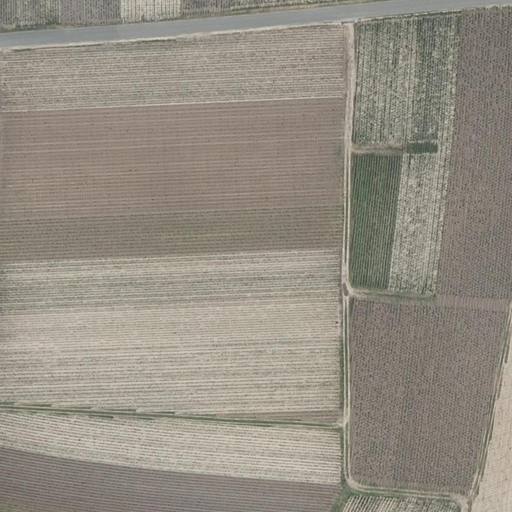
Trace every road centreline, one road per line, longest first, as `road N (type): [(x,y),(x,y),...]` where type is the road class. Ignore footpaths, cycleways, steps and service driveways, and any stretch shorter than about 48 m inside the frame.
road 1 (track): [(348,12),(347,477),(358,488),(457,497),(465,502),(461,511)]
road 2 (tertiary): [(0,39),(483,0)]
road 3 (track): [(0,405),(346,421)]
